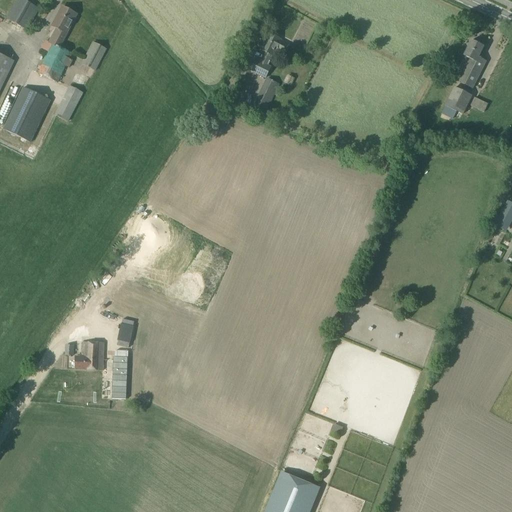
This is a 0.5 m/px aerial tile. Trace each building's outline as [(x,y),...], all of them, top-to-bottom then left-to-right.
[(23,0),(16,0),(6,19),(28,32),(40,10),(23,0)] [(50,43),(52,45),(61,49),(77,15),(62,8),(53,26),(57,28),(50,43)] [(256,60),(251,72),(266,79),(271,68),(268,66),(272,56),(273,57),(277,50),(284,54),(289,45),(281,41),(268,34),(260,51),(266,53),(261,63),(256,60)] [(470,59),(458,82),(472,89),(486,62),(478,58),(483,47),(471,41),(464,56),(470,59)] [(93,42),(81,65),(95,72),(107,50),(93,42)] [(52,45),(38,74),(58,84),(67,66),(70,67),(72,62),(70,61),(73,54),(61,49),(52,45)] [(0,91),(14,62),(0,55),(0,91)] [(268,80),(255,106),(267,112),(280,85),(268,80)] [(70,87),(54,116),(68,124),(84,94),(70,87)] [(24,88),(3,130),(31,143),(51,101),(24,88)] [(454,88),(445,107),(456,112),(463,116),(472,96),(454,88)] [(475,98),(470,107),(484,114),(488,104),(475,98)] [(445,107),(441,115),(452,120),(456,112),(445,107)] [(232,329),(267,276),(233,254),(205,297),(210,300),(205,308),(215,314),(213,317),(232,329)] [(168,370),(197,306),(174,295),(150,348),(138,343),(133,354),(168,370)] [(104,298),(94,320),(77,313),(68,333),(79,337),(82,330),(131,351),(146,316),(104,298)] [(75,357),(75,370),(103,371),(104,344),(82,344),(81,357),(75,357)] [(65,345),(64,356),(74,357),(74,346),(65,345)] [(186,385),(205,394),(210,383),(191,374),(186,385)] [(128,379),(124,395),(139,399),(142,382),(128,379)] [(141,411),(157,418),(169,392),(153,384),(141,411)] [(46,403),(46,394),(30,394),(30,403),(46,403)] [(309,511),(318,490),(281,474),(266,511),(309,511)]
